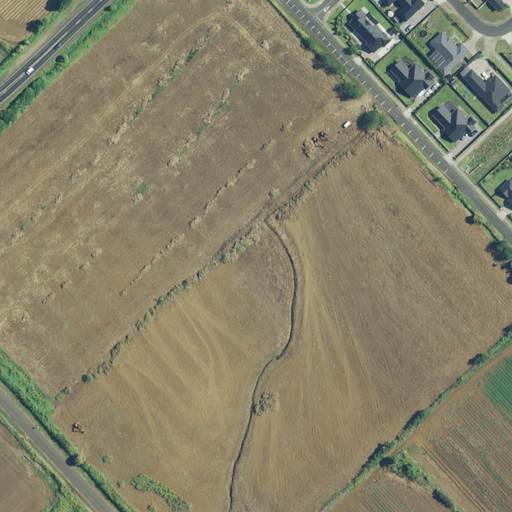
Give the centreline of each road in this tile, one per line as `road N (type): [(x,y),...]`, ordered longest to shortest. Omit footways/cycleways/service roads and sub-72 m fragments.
road 1 (tertiary): [(309,20),(511,239)]
road 2 (unclassified): [(107,511),(0,395)]
road 3 (secondary): [(101,0),(0,93)]
